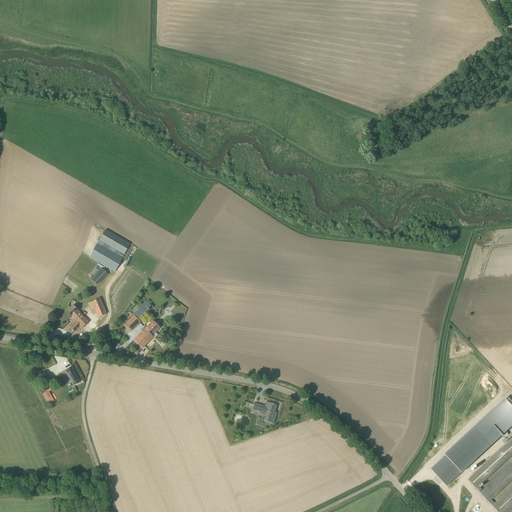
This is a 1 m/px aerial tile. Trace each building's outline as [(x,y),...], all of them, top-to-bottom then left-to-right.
[(119,264),(130,244),(106,229),(99,241),(120,253),(118,256),(93,241),(89,247),(119,264)] [(92,278),(98,285),(109,275),(103,268),(92,278)] [(77,286),(68,280),(65,283),(74,290),(77,286)] [(98,318),(106,314),(100,298),(91,302),(98,318)] [(134,315),(132,317),(125,325),(131,331),(141,322),(140,321),(150,310),(148,309),(151,306),(146,301),(133,314),(134,315)] [(89,323),(78,311),(73,305),(67,311),(72,316),(75,319),(74,321),(75,322),(70,327),(75,332),(80,327),(82,329),(89,323)] [(142,348),(153,337),(152,336),(160,328),(152,320),(134,340),(142,348)] [(67,374),(73,386),(80,382),(72,367),(61,373),(62,376),(67,374)] [(33,375),(35,380),(36,381),(46,375),(43,369),(33,375)] [(54,401),(49,392),(54,389),(50,383),(40,389),(48,404),(54,401)] [(447,455),(432,469),(448,486),(511,427),(511,404),(507,399),(446,454),(447,455)] [(274,412),(277,405),(266,402),(265,406),(254,403),(252,410),(266,414),(264,421),(273,424),(277,413),(274,412)] [(511,439),(473,476),(469,479),(477,488),(478,488),(482,492),(481,492),(489,501),(490,501),(495,506),(494,506),(499,511),(511,511),(511,510),(509,511),(508,511),(511,508),(511,486),(495,503),(492,499),(511,480),(511,463),(484,490),(479,485),(511,455),(511,439)]
